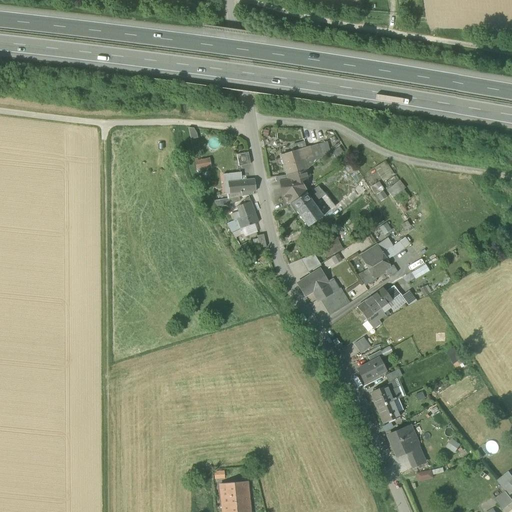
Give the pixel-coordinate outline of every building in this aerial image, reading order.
[(196,133),(194,129),(188,128),(191,140),(197,139),(196,133)] [(327,142),(316,145),(321,159),(329,151),(327,142)] [(292,146),(294,152),(301,150),(306,148),(304,143),(292,146)] [(304,160),(308,169),(321,159),(316,145),(306,148),(309,158),(304,160)] [(339,147),(331,152),(337,160),(344,154),(339,147)] [(308,169),(304,160),(301,150),(294,152),(281,156),(286,176),(299,172),(299,173),(305,170),(308,169)] [(237,155),(239,167),(251,165),(248,153),(237,155)] [(210,158),(195,161),(197,171),(211,168),(210,158)] [(374,168),(383,182),(394,175),(385,161),(374,168)] [(308,182),(305,170),(299,173),(299,172),(286,176),(288,181),(281,182),(283,195),(288,204),(307,192),(303,186),(308,182)] [(223,175),(224,184),(229,183),(229,182),(242,181),(241,173),(223,175)] [(227,195),(228,199),(239,198),(248,196),(253,195),(253,192),(255,192),(254,180),(242,181),(229,182),(229,183),(230,193),(227,194),(227,195)] [(386,190),(397,207),(409,198),(403,190),(405,189),(399,181),(386,190)] [(369,188),(374,196),(376,195),(383,191),(384,190),(378,182),(369,188)] [(307,195),(312,202),(324,194),(320,190),(320,189),(318,187),(306,195),(307,195)] [(387,198),(383,191),(376,195),(381,202),(387,198)] [(297,212),(308,228),(323,217),(312,202),(307,195),(306,195),(306,194),(289,205),(295,214),(297,212)] [(234,203),(236,208),(245,204),(244,201),(249,199),(248,196),(239,198),(240,201),(234,203)] [(228,206),(234,203),(240,201),(239,198),(228,199),(228,206)] [(238,213),(240,219),(255,213),(249,199),(244,201),(245,204),(236,208),(238,213)] [(232,215),(234,221),(240,219),(238,213),(232,215)] [(259,223),(255,213),(240,219),(234,221),(238,231),(241,229),(244,228),(255,224),(259,223)] [(238,231),(234,221),(228,224),(233,233),(238,231)] [(407,221),(400,225),(404,231),(410,227),(407,221)] [(392,231),(386,223),(379,228),(384,236),(392,231)] [(244,228),(241,229),(243,235),(244,237),(258,232),(255,224),(244,228)] [(235,238),(243,235),(241,229),(238,231),(233,233),(235,238)] [(257,237),(260,249),(266,248),(263,235),(257,237)] [(404,238),(399,242),(404,248),(409,244),(404,238)] [(333,254),(334,255),(342,250),(341,249),(341,248),(336,239),(327,244),(330,248),(333,254)] [(388,239),(377,246),(382,254),(393,247),(392,246),(388,239)] [(385,259),(386,260),(391,256),(392,257),(395,255),(404,248),(399,242),(392,246),(393,247),(382,254),(385,259)] [(246,243),(240,246),(245,255),(251,251),(246,243)] [(375,279),(385,272),(391,269),(390,267),(386,260),(385,259),(382,254),(377,246),(360,257),(367,269),(374,279),(375,279)] [(325,251),(328,257),(333,254),(330,248),(325,251)] [(338,254),(331,258),(335,265),(342,261),(338,254)] [(301,260),(309,273),(320,265),(314,255),(301,260)] [(410,269),(422,263),(420,259),(408,265),(410,269)] [(425,264),(411,272),(415,279),(429,271),(425,264)] [(393,265),(390,267),(391,269),(385,272),(388,278),(397,273),(393,265)] [(376,281),(375,279),(374,279),(367,269),(358,275),(365,286),(368,284),(369,285),(376,281)] [(318,302),(318,303),(321,301),(334,293),(328,282),(320,270),(297,284),(305,297),(312,293),(318,302)] [(334,293),(343,307),(343,308),(349,303),(340,289),(339,290),(332,279),(328,282),(334,293)] [(393,286),(385,292),(392,300),(400,294),(393,286)] [(429,294),(425,286),(419,289),(423,297),(429,294)] [(387,304),(392,300),(385,292),(383,289),(371,297),(380,309),(383,313),(390,308),(387,304)] [(406,303),(408,306),(416,301),(409,291),(401,296),(406,303)] [(330,316),(343,307),(334,293),(321,301),(330,316)] [(401,296),(400,294),(392,300),(387,304),(390,308),(393,312),(406,303),(401,296)] [(373,314),(380,309),(371,297),(357,308),(366,319),(374,329),(380,324),(378,321),(373,314)] [(373,314),(378,321),(385,316),(383,313),(380,309),(373,314)] [(354,345),(360,355),(370,348),(363,338),(354,345)] [(380,351),(382,357),(383,358),(393,353),(389,346),(380,351)] [(367,358),(370,363),(378,359),(379,359),(382,357),(380,351),(374,354),(367,358)] [(357,370),(364,383),(385,372),(379,359),(378,359),(370,363),(357,370)] [(385,376),(388,383),(393,381),(398,378),(401,377),(398,370),(385,376)] [(401,386),(398,378),(393,381),(396,388),(401,386)] [(378,388),(379,390),(387,387),(388,391),(396,388),(393,381),(388,383),(389,384),(378,388)] [(401,386),(396,388),(400,398),(405,396),(401,386)] [(392,401),(388,391),(387,387),(379,390),(375,392),(370,394),(376,408),(392,401)] [(398,399),(400,398),(396,388),(388,391),(392,401),(398,399)] [(422,392),(414,396),(417,402),(424,398),(422,392)] [(403,410),(398,399),(392,401),(397,413),(403,410)] [(376,408),(383,424),(399,417),(397,413),(392,401),(376,408)] [(390,422),(381,427),(385,433),(393,428),(390,422)] [(388,437),(396,456),(408,451),(410,455),(420,451),(410,427),(388,437)] [(460,445),(452,439),(446,448),(455,454),(460,445)] [(409,456),(414,467),(425,462),(420,451),(410,455),(409,456)] [(431,470),(416,473),(418,482),(433,479),(431,470)] [(224,471),(214,471),(214,480),(224,480),(224,471)] [(498,481),(504,488),(510,483),(511,481),(511,478),(508,474),(498,481)] [(220,485),(222,511),(249,511),(246,482),(220,485)] [(511,500),(505,492),(500,496),(508,506),(511,503),(511,500)] [(504,510),(508,506),(500,496),(495,499),(504,510)]
